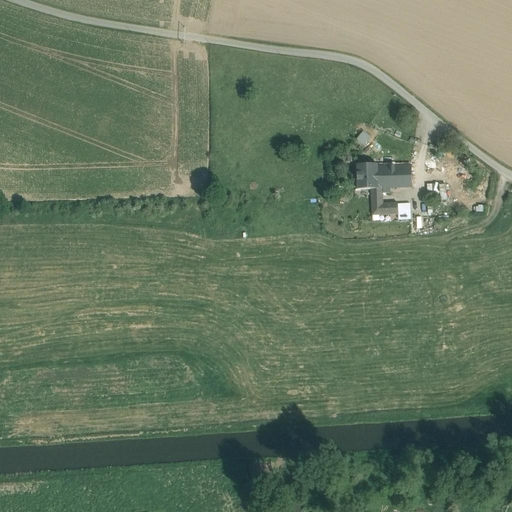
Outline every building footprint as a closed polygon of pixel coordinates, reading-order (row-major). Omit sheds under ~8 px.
[(354,139),(363,146),(370,137),(362,130),(354,139)] [(434,156),(424,155),(422,171),(431,172),(432,164),(434,156)] [(377,165),(358,166),(359,190),(372,189),(378,189),(377,167),(377,165)] [(411,166),(377,167),(378,189),(382,189),(411,188),(411,166)] [(378,189),(372,189),(373,205),(383,205),(382,189),(378,189)] [(383,205),(373,205),(373,216),(388,215),(398,215),(398,205),(383,205)]
